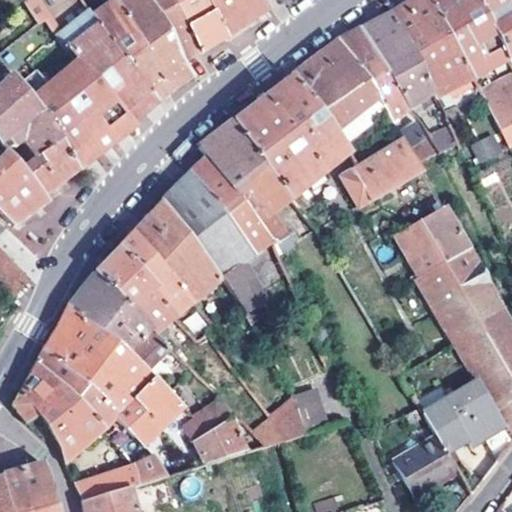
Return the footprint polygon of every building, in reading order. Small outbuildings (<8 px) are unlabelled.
[(46,23),(58,14),(47,0),(35,0),(23,9),(37,29),(46,23)] [(155,103),(180,87),(191,79),(183,66),(182,67),(144,0),(126,0),(117,5),(114,1),(89,19),(116,59),(120,58),(155,103)] [(144,0),(182,67),(183,66),(197,57),(166,0),(144,0)] [(199,0),(166,0),(197,57),(202,54),(222,41),(199,0)] [(264,14),(255,0),(199,0),(222,41),(259,17),(264,14)] [(430,105),(467,85),(424,0),(419,0),(402,10),(388,18),(428,101),(430,105)] [(503,65),(470,0),(424,0),(467,85),(482,77),(503,65)] [(511,0),(470,0),(503,65),(509,79),(511,84),(511,0)] [(58,14),(46,23),(58,41),(70,30),(58,14)] [(157,105),(155,103),(120,58),(116,59),(89,19),(87,15),(70,30),(58,41),(56,42),(78,67),(131,126),(137,121),(157,105)] [(364,30),(358,33),(403,115),(428,101),(388,18),(364,30)] [(353,36),(334,46),(385,127),(403,115),(358,33),(353,36)] [(385,127),(334,46),(288,80),(313,117),(320,126),(343,159),(385,127)] [(503,65),(482,77),(489,88),(490,90),(509,79),(503,65)] [(78,67),(29,104),(38,117),(37,118),(76,173),(105,151),(134,129),(131,126),(78,67)] [(0,86),(0,152),(7,160),(43,199),(44,198),(54,190),(76,173),(37,118),(38,117),(29,104),(10,77),(0,86)] [(511,84),(509,79),(490,90),(489,88),(474,97),(489,125),(499,141),(511,133),(511,84)] [(246,112),(230,124),(287,203),(289,207),(294,203),(291,199),(343,159),(320,126),(308,134),(302,126),(313,117),(288,80),(246,112)] [(472,135),(489,125),(474,97),(472,94),(463,98),(467,104),(458,110),(472,135)] [(451,106),(435,114),(461,168),(480,157),(451,106)] [(218,281),(245,316),(262,304),(235,268),(262,249),(271,262),(286,249),(266,219),(287,203),(230,124),(213,137),(201,147),(196,150),(204,161),(160,206),(218,281)] [(396,146),(413,172),(429,162),(409,130),(392,140),(396,146)] [(511,147),(511,133),(499,141),(505,152),(511,147)] [(396,146),(335,181),(353,214),(416,178),(413,172),(396,146)] [(48,204),(44,198),(43,199),(7,160),(0,166),(0,215),(13,227),(18,223),(48,204)] [(218,281),(160,206),(147,220),(130,236),(191,305),(218,281)] [(511,332),(439,214),(387,246),(408,281),(401,286),(407,294),(414,290),(450,349),(459,364),(473,386),(475,385),(490,410),(490,409),(501,426),(511,439),(511,332)] [(191,305),(130,236),(115,251),(110,257),(173,320),(191,305)] [(0,252),(0,289),(11,301),(26,288),(25,278),(0,252)] [(173,320),(110,257),(105,262),(92,275),(153,338),(173,320)] [(153,338),(92,275),(79,293),(66,310),(133,363),(156,387),(180,364),(153,338)] [(54,331),(41,355),(113,417),(111,419),(141,449),(179,410),(156,387),(133,363),(66,310),(54,331)] [(194,335),(206,325),(196,311),(183,320),(194,335)] [(245,316),(232,327),(241,338),(252,329),(245,316)] [(459,364),(450,349),(443,353),(453,368),(459,364)] [(113,417),(41,355),(39,358),(33,368),(61,396),(98,431),(111,419),(113,417)] [(61,396),(33,368),(26,381),(51,405),(61,396)] [(51,405),(26,381),(10,410),(19,420),(23,424),(30,420),(52,455),(62,466),(98,431),(61,396),(51,405)] [(490,410),(475,385),(473,386),(419,418),(429,433),(443,457),(461,446),(474,438),(479,446),(503,431),(490,410)] [(203,435),(218,426),(233,418),(217,402),(194,425),(203,435)] [(194,441),(202,468),(246,455),(235,444),(218,426),(203,435),(194,441)] [(503,431),(479,446),(484,454),(503,431)] [(443,457),(429,433),(389,462),(398,477),(412,500),(454,475),(443,457)] [(250,435),(235,444),(246,455),(264,450),(250,435)] [(479,446),(474,438),(461,446),(465,453),(479,446)] [(127,467),(135,489),(162,480),(157,467),(150,459),(127,467)] [(21,472),(0,477),(0,481),(7,511),(51,511),(56,511),(48,482),(41,466),(21,472)] [(70,487),(78,506),(126,491),(135,489),(127,467),(70,487)] [(132,511),(126,491),(78,506),(79,511),(132,511)] [(344,511),(386,511),(382,501),(344,511)]
